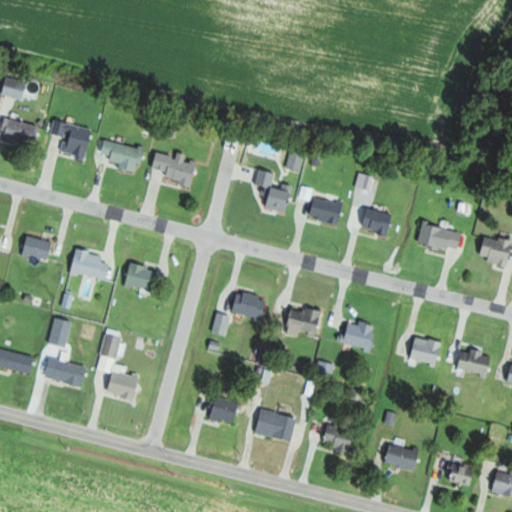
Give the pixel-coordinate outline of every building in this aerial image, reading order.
[(5,93),(24,99),(30,82),(10,76),(5,93)] [(3,137),(36,147),(42,127),(9,117),(3,137)] [(66,136),(63,153),(90,158),(95,128),(56,120),(54,134),(66,136)] [(104,154),(114,156),(112,164),(141,172),(147,149),(108,139),(104,154)] [(293,167),(304,167),(304,152),(293,152),(293,167)] [(167,177),(192,187),(200,165),(175,155),(167,177)] [(268,206),(290,212),(296,191),(275,185),(278,173),(262,168),(257,184),(273,189),(268,206)] [(342,224),(347,203),(317,196),(312,216),(342,224)] [(396,213),(369,207),(364,227),(391,234),(396,213)] [(465,228),(423,223),(421,243),(462,248),(465,228)] [(482,257),(509,266),(511,255),(511,241),(489,234),(482,257)] [(26,256),(53,256),(53,238),(27,238),(26,256)] [(106,252),(78,248),(75,274),(111,278),(112,261),(105,261),(106,252)] [(153,291),(160,268),(134,261),(127,284),(153,291)] [(270,298),(241,290),(235,311),(264,320),(270,298)] [(291,334),(321,336),(323,309),(293,307),(291,334)] [(228,334),(233,316),(219,312),(215,331),(228,334)] [(68,347),(74,321),(57,317),(51,343),(68,347)] [(349,320),(344,344),(374,349),(379,326),(349,320)] [(100,371),(114,373),(110,394),(137,399),(142,376),(128,373),(130,366),(119,364),(124,336),(108,332),(100,371)] [(444,341),(417,335),(412,359),(439,365),(444,341)] [(0,364),(33,373),(37,356),(0,346),(0,364)] [(495,354),(464,348),(460,369),(491,375),(495,354)] [(47,376),(85,386),(90,366),(52,357),(47,376)] [(213,420),(239,422),(241,400),(215,397),(213,420)] [(300,417),(264,408),(259,432),(294,441),(300,417)] [(357,429),(329,424),(326,447),(353,451),(357,429)] [(422,450),(392,443),(387,462),(417,470),(422,450)] [(474,486),(478,468),(453,462),(448,479),(474,486)] [(511,472),(500,469),(495,491),(511,495),(511,472)]
